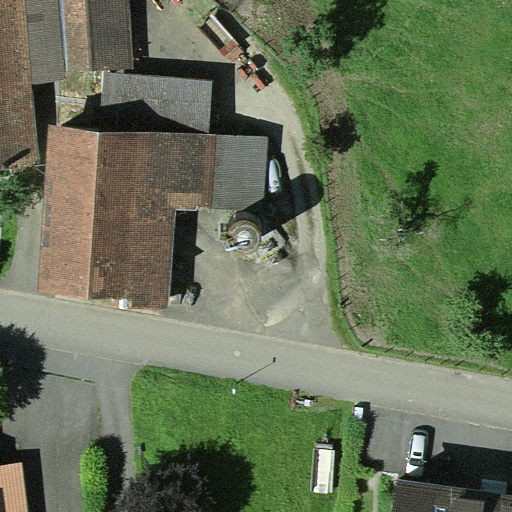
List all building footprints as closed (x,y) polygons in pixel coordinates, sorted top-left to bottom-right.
[(0,0),(0,170),(40,168),(34,84),(100,79),(100,74),(132,71),(133,67),(128,0),(0,0)] [(98,127),(210,132),(212,81),(132,71),(100,74),(100,79),(98,127)] [(50,124),(41,291),(116,295),(115,307),(171,310),(176,206),(265,210),(268,135),(210,132),(98,127),(50,124)] [(0,511),(29,511),(24,466),(0,468),(0,511)] [(511,511),(511,493),(397,477),(391,511),(511,511)]
